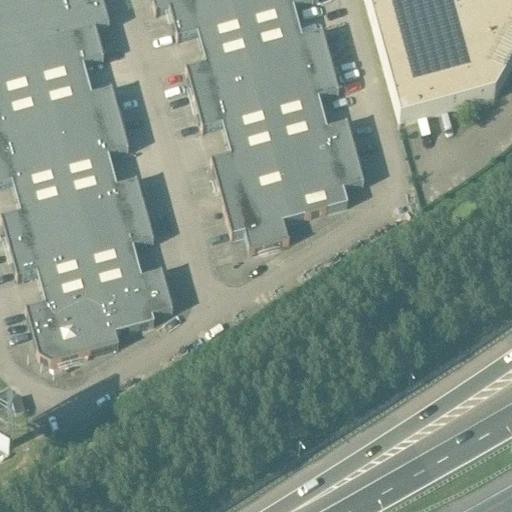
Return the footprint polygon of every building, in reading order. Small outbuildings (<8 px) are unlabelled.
[(0,0),(0,60),(108,31),(99,0),(0,0)] [(155,18),(167,14),(220,0),(148,0),(154,19),(155,19),(155,18)] [(200,54),(248,41),(296,28),(292,12),(311,7),(311,8),(312,8),(310,0),(220,0),(167,14),(176,45),(177,45),(177,44),(196,39),(200,54)] [(511,0),(362,0),(398,128),(493,102),(511,69),(511,0)] [(260,87),(329,68),(320,37),(319,37),(319,38),(300,43),(296,28),(248,41),(260,87)] [(0,108),(38,98),(86,85),(82,70),(101,65),(102,65),(94,35),(106,31),(107,32),(108,32),(108,31),(0,60),(0,108)] [(192,105),(260,87),(248,41),(200,54),(204,69),(185,75),(185,74),(184,74),(192,105)] [(273,132),(321,119),(317,104),(336,98),(336,99),(337,99),(329,68),(260,87),(273,132)] [(50,144),(119,125),(110,94),(109,95),(90,101),(86,85),(38,98),(50,144)] [(225,145),(273,132),(260,87),(192,105),(201,136),(202,136),(202,135),(221,130),(225,145)] [(0,157),(50,144),(38,98),(0,108),(0,157)] [(285,178),(354,159),(345,128),(344,128),(344,129),(325,134),(321,119),(273,132),(285,178)] [(63,190),(111,176),(107,161),(126,156),(126,157),(127,156),(119,125),(50,144),(63,190)] [(217,196),(285,178),(273,132),(225,145),(229,161),(210,166),(210,165),(209,165),(217,196)] [(15,203),(63,190),(50,144),(0,157),(0,190),(11,187),(15,203)] [(298,224),(346,211),(342,195),(361,190),(361,191),(362,190),(354,159),(285,178),(298,224)] [(75,235),(144,216),(135,185),(134,186),(134,187),(115,192),(111,176),(63,190),(75,235)] [(285,178),(217,196),(230,243),(231,242),(243,238),(282,228),(298,224),(285,178)] [(0,227),(7,254),(75,235),(63,190),(15,203),(19,218),(0,223),(0,222),(0,227)] [(88,281),(136,268),(132,252),(151,247),(151,248),(152,248),(144,216),(75,235),(88,281)] [(282,228),(243,238),(248,257),(247,257),(247,259),(288,248),(287,246),(287,247),(282,228)] [(40,294),(88,281),(75,235),(7,254),(16,285),(17,285),(17,284),(36,278),(40,294)] [(88,281),(108,354),(117,351),(114,339),(153,329),(151,322),(170,317),(171,317),(160,277),(159,277),(159,278),(140,283),(136,268),(88,281)] [(49,370),(108,354),(88,281),(40,294),(44,309),(25,315),(25,314),(24,314),(37,363),(49,370)] [(15,418),(24,415),(20,399),(10,402),(15,418)]
